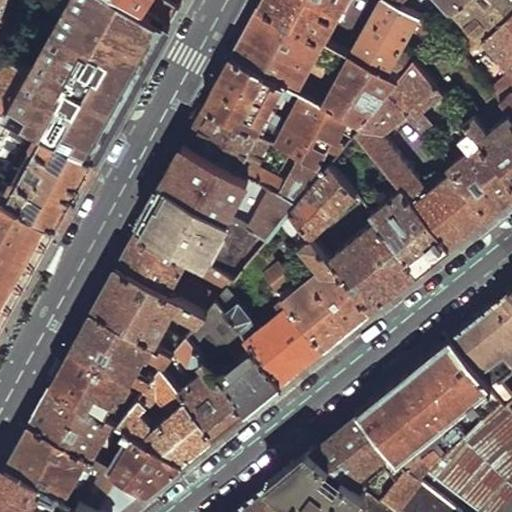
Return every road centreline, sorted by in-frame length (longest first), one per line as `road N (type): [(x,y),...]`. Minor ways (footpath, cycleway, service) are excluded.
road 1 (primary): [(226,0),(0,409)]
road 2 (residential): [(178,511),(511,241)]
